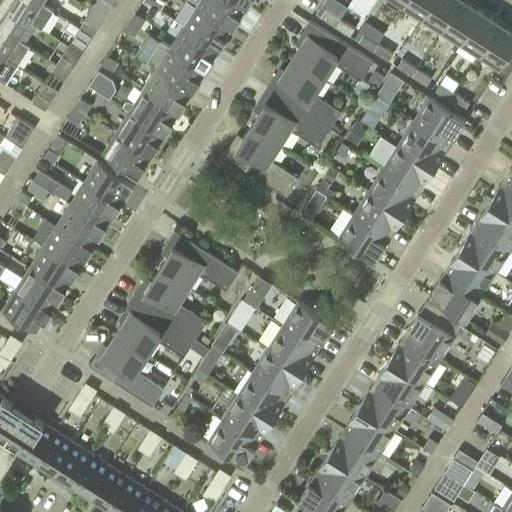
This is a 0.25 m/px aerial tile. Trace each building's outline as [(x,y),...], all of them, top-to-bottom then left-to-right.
[(53,10),(41,3),(37,0),(0,0),(0,1),(30,21),(41,28),(53,10)] [(237,0),(199,0),(197,4),(234,27),(241,16),(238,14),(244,5),(247,7),(247,6),(237,0)] [(405,0),(404,3),(421,14),(429,0),(405,0)] [(429,0),(421,14),(442,27),(459,0),(429,0)] [(460,39),(479,9),(464,0),(459,0),(442,27),(460,39)] [(0,27),(18,39),(30,21),(0,1),(0,27)] [(234,28),(234,27),(197,4),(184,25),(220,49),(228,37),(225,35),(231,26),(234,28)] [(335,26),(340,18),(325,9),(320,16),(335,26)] [(479,9),(460,39),(481,52),(500,22),(479,9)] [(130,20),(140,27),(145,18),(135,12),(130,20)] [(354,28),(340,18),(335,26),(350,35),(354,28)] [(85,19),(79,27),(93,35),(98,27),(85,19)] [(373,60),(308,19),(308,20),(309,21),(302,34),(306,37),(293,57),(323,76),(333,61),(361,79),(373,60)] [(124,29),(134,35),(140,27),(130,20),(124,29)] [(511,48),(511,46),(511,30),(500,22),(481,52),(500,64),(497,69),(507,75),(511,68),(511,48)] [(220,49),(184,25),(170,46),(207,70),(214,58),(211,57),(217,47),(220,49)] [(0,53),(6,57),(18,64),(29,46),(18,39),(0,27),(0,53)] [(87,44),(93,35),(79,27),(74,35),(87,44)] [(373,50),(378,43),(363,33),(359,41),(373,50)] [(203,68),(206,70),(207,70),(170,46),(160,40),(146,61),(149,63),(193,91),(200,80),(197,78),(203,68)] [(393,52),(378,43),(373,50),(388,60),(393,52)] [(0,80),(5,84),(18,64),(6,57),(0,53),(0,80)] [(56,63),(69,72),(75,64),(61,55),(56,63)] [(102,63),(112,70),(118,61),(108,55),(102,63)] [(313,92),(323,76),(293,57),(280,78),(275,75),(267,87),(330,127),(341,110),(313,92)] [(412,75),(416,67),(402,58),(397,66),(412,75)] [(64,80),(69,72),(56,63),(51,72),(64,80)] [(143,89),(180,112),(187,101),(184,99),(190,90),(193,92),(193,91),(149,63),(148,64),(150,74),(141,88),(143,89)] [(431,77),(416,67),(412,75),(426,84),(431,77)] [(98,69),(89,84),(110,97),(116,88),(113,78),(98,69)] [(385,75),(375,69),(368,79),(378,85),(385,75)] [(395,90),(402,79),(391,72),(384,83),(395,90)] [(450,100),(455,92),(440,83),(435,90),(450,100)] [(330,127),(267,87),(259,100),(264,103),(250,124),(280,143),(290,128),(318,146),(330,127)] [(143,89),(135,102),(126,100),(122,106),(129,110),(166,133),(173,122),(170,120),(176,111),(179,113),(180,112),(143,89)] [(51,101),(37,92),(32,101),(45,109),(51,101)] [(470,102),(455,92),(450,100),(465,109),(470,102)] [(428,96),(413,120),(450,143),(465,119),(428,96)] [(91,103),(81,97),(75,105),(85,112),(91,103)] [(80,120),(85,112),(75,105),(67,117),(78,124),(80,120)] [(368,108),(361,119),(363,121),(372,126),(380,115),(368,108)] [(129,110),(116,131),(152,155),(160,143),(157,141),(163,132),(166,134),(166,133),(129,110)] [(12,125),(5,136),(22,147),(29,136),(34,127),(21,119),(17,117),(12,125)] [(355,120),(345,136),(354,142),(364,127),(361,125),(363,121),(361,119),(360,119),(358,117),(355,120)] [(398,143),(430,163),(435,167),(450,143),(413,120),(398,143)] [(270,158),(280,143),(250,124),(237,145),(232,141),(224,154),(223,153),(222,154),(286,195),(298,176),(270,158)] [(149,153),(152,155),(116,131),(102,153),(139,176),(146,165),(143,163),(149,153)] [(342,141),(336,151),(344,156),(350,147),(342,141)] [(430,163),(398,143),(383,166),(420,190),(435,167),(430,163)] [(53,162),(58,154),(48,147),(43,156),(53,162)] [(2,148),(0,150),(0,158),(10,165),(15,157),(2,148)] [(0,170),(5,173),(10,165),(0,158),(0,170)] [(83,181),(120,205),(121,204),(118,202),(124,193),(127,195),(134,183),(97,160),(83,181)] [(405,213),(420,190),(383,166),(368,189),(405,213)] [(53,192),(60,182),(39,169),(33,179),(53,192)] [(331,183),(336,175),(328,170),(323,178),(331,183)] [(489,201),(511,215),(511,183),(504,178),(489,201)] [(110,214),(113,216),(120,205),(83,181),(70,203),(107,226),(107,225),(104,223),(110,214)] [(353,213),(387,234),(390,236),(405,213),(368,189),(353,213)] [(16,198),(26,205),(31,196),(21,190),(16,198)] [(20,213),(26,205),(16,198),(10,207),(20,213)] [(474,224),(511,248),(511,246),(511,215),(489,201),(474,224)] [(96,235),(99,237),(107,226),(70,203),(56,224),(93,247),(90,245),(96,235)] [(310,219),(316,210),(306,203),(300,213),(310,219)] [(353,213),(338,237),(375,260),(390,236),(387,234),(353,213)] [(83,257),(86,259),(93,247),(56,224),(43,245),(79,268),(80,268),(77,266),(83,257)] [(511,248),(474,224),(459,247),(496,271),(511,248)] [(189,285),(198,271),(226,289),(238,270),(174,229),(173,230),(175,231),(167,244),(172,247),(159,266),(189,285)] [(79,268),(43,245),(29,266),(66,290),(66,289),(63,287),(69,278),(72,280),(79,268)] [(496,271),(459,247),(444,271),(481,294),(496,271)] [(29,266),(15,288),(52,311),(53,310),(50,308),(56,299),(59,301),(66,290),(29,266)] [(179,302),(189,285),(159,266),(146,288),(141,285),(133,297),(195,337),(207,320),(179,302)] [(481,294),(444,271),(429,294),(466,318),(481,294)] [(270,283),(259,276),(245,299),(255,306),(270,283)] [(15,288),(2,309),(35,331),(42,320),(45,322),(52,311),(15,288)] [(184,355),(195,337),(133,297),(124,310),(129,313),(116,333),(146,352),(156,338),(184,355)] [(234,310),(227,321),(234,326),(240,329),(255,306),(242,298),(234,310)] [(298,299),(282,324),(318,347),(319,347),(335,323),(298,299)] [(418,312),(403,335),(439,359),(455,335),(454,335),(461,324),(425,302),(424,303),(425,303),(419,312),(418,312)] [(502,343),(511,327),(511,313),(509,312),(500,325),(492,320),(485,331),(484,331),(499,341),(502,343)] [(267,347),(304,371),(319,347),(282,324),(267,347)] [(136,368),(146,352),(116,333),(103,354),(98,351),(90,364),(88,362),(88,363),(152,405),(164,386),(136,368)] [(211,342),(223,350),(228,342),(216,335),(211,342)] [(425,383),(439,359),(403,335),(388,359),(425,383)] [(0,350),(0,364),(5,368),(19,345),(8,338),(0,350)] [(253,370),(289,394),(304,371),(267,347),(253,370)] [(205,356),(198,367),(207,372),(214,362),(205,356)] [(388,359),(373,382),(410,406),(425,383),(388,359)] [(207,374),(200,369),(194,378),(202,383),(207,374)] [(238,393),(274,417),(289,394),(253,370),(238,393)] [(510,390),(511,386),(511,379),(506,375),(500,384),(510,390)] [(395,429),(410,406),(373,382),(358,405),(395,429)] [(451,398),(462,405),(468,396),(457,389),(451,398)] [(80,415),(90,399),(79,392),(68,408),(80,415)] [(24,407),(18,403),(14,401),(13,400),(12,401),(0,393),(0,438),(3,440),(24,407)] [(223,417),(260,440),(274,417),(238,393),(223,417)] [(159,410),(167,415),(172,406),(165,401),(159,410)] [(178,403),(170,417),(177,421),(185,408),(178,403)] [(107,428),(119,409),(113,405),(101,424),(107,428)] [(358,405),(343,428),(380,452),(395,429),(358,405)] [(427,417),(447,430),(454,418),(434,406),(427,417)] [(31,412),(24,407),(3,440),(10,445),(14,447),(15,448),(16,447),(36,459),(55,429),(35,416),(36,415),(35,414),(31,412)] [(112,432),(125,412),(119,409),(107,428),(112,432)] [(477,420),(487,426),(492,418),(482,412),(477,420)] [(207,441),(244,464),(260,440),(223,417),(207,441)] [(492,418),(487,426),(496,433),(502,424),(492,418)] [(150,428),(137,448),(144,452),(156,432),(150,428)] [(365,476),(380,452),(343,428),(328,452),(365,476)] [(74,441),(55,429),(36,459),(54,471),(74,441)] [(144,452),(149,455),(161,436),(156,432),(144,452)] [(423,447),(431,452),(438,442),(429,437),(423,447)] [(92,452),(74,441),(54,471),(72,483),(92,452)] [(479,460),(476,465),(488,473),(499,455),(486,446),(477,460),(478,460),(479,460)] [(459,448),(444,471),(464,483),(473,469),(463,463),(469,454),(459,448)] [(72,483),(90,494),(110,464),(92,452),(72,483)] [(186,452),(174,471),(180,475),(192,456),(186,452)] [(328,452),(313,475),(350,499),(365,476),(328,452)] [(463,463),(473,469),(476,465),(479,460),(478,460),(477,460),(469,454),(463,463)] [(180,475),(185,478),(198,459),(192,456),(180,475)] [(417,475),(423,465),(415,459),(408,469),(417,475)] [(128,476),(110,464),(90,494),(109,506),(128,476)] [(217,471),(213,478),(224,485),(228,479),(231,474),(219,467),(217,471)] [(464,483),(444,471),(434,486),(454,499),(464,483)] [(318,511),(341,511),(350,499),(313,475),(298,499),(318,511)] [(130,511),(146,487),(128,476),(109,506),(117,511),(130,511)] [(202,494),(214,501),(224,485),(213,478),(202,494)] [(397,491),(404,496),(409,487),(402,483),(397,491)] [(130,511),(156,511),(164,499),(146,487),(130,511)] [(510,511),(511,511),(511,490),(502,507),(510,511)] [(432,491),(422,507),(429,511),(445,511),(451,503),(432,491)] [(181,511),(183,511),(164,499),(156,511),(181,511)] [(510,511),(502,507),(495,503),(489,511),(510,511)]
